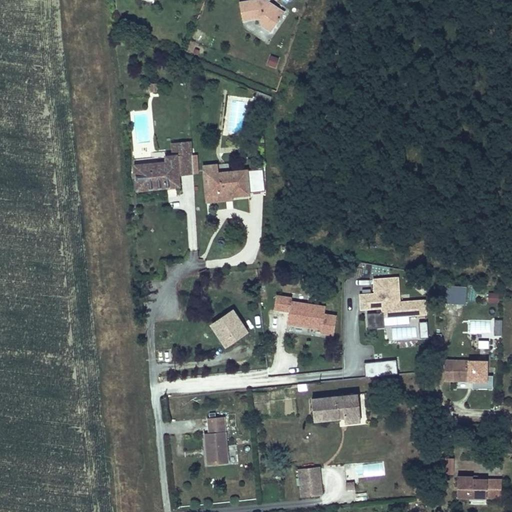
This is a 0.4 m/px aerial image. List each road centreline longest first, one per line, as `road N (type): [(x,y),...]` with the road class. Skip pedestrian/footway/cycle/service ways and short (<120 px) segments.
road 1 (unclassified): [(202,260),(176,267),(147,319),(166,511)]
road 2 (unknown): [(153,380),(340,370),(348,300)]
